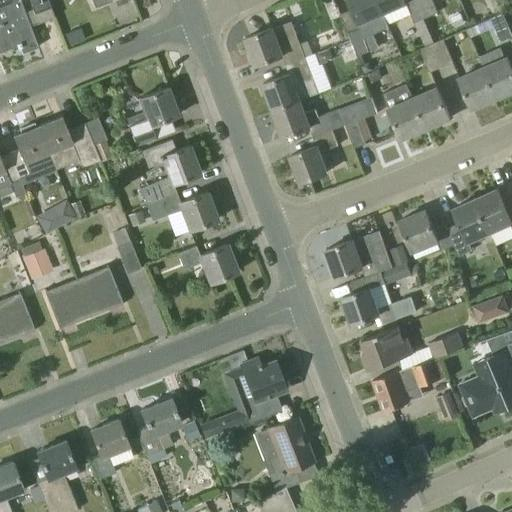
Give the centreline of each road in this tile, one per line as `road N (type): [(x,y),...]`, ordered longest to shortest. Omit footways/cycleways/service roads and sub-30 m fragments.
road 1 (residential): [(0,422),(307,305)]
road 2 (residential): [(276,226),(511,123)]
road 3 (residential): [(276,226),(199,21)]
road 4 (residential): [(381,510),(307,305)]
road 5 (residential): [(0,102),(199,21)]
road 6 (residential): [(381,510),(511,454)]
